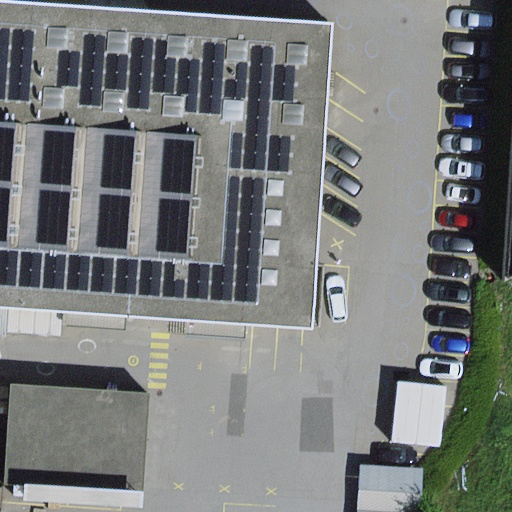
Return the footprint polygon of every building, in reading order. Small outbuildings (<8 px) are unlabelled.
[(0,0),(0,4),(153,16),(143,0),(0,0)] [(0,5),(0,311),(61,316),(317,334),(339,29),(153,16),(0,5)] [(61,316),(0,311),(0,339),(8,340),(9,331),(59,335),(61,316)] [(446,388),(399,384),(394,443),(441,447),(446,388)] [(148,396),(13,387),(6,486),(141,495),(148,396)] [(418,511),(421,469),(360,466),(357,511),(418,511)]
